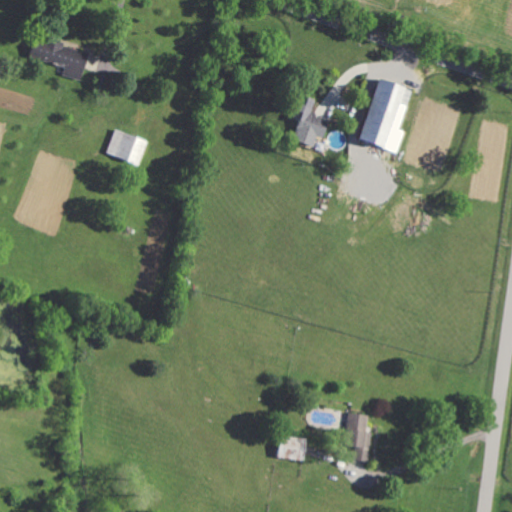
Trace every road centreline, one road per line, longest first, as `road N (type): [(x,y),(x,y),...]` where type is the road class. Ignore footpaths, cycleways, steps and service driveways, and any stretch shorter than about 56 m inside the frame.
road 1 (secondary): [(271,0),(511,82)]
road 2 (residential): [(511,343),(490,511)]
